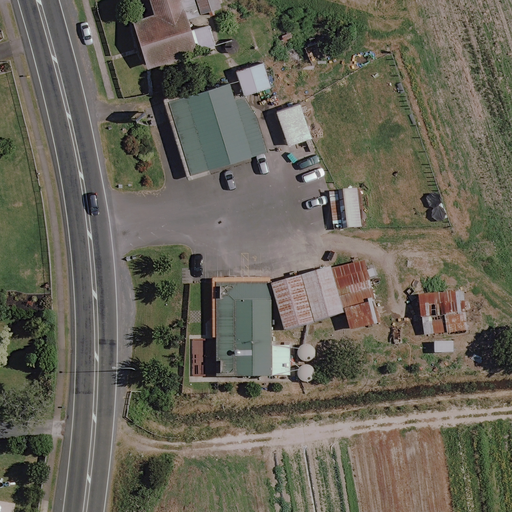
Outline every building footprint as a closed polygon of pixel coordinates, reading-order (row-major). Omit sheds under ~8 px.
[(202,46),(187,0),(156,0),(159,9),(138,16),(152,62),(202,46)] [(223,0),(200,0),(203,8),(224,2),(223,0)] [(265,59),(238,67),(246,91),(272,83),(265,59)] [(172,99),(194,170),(269,147),(251,91),(239,95),(234,80),(172,99)] [(312,138),(300,103),(275,112),(287,147),(312,138)] [(360,228),(356,190),(329,193),(333,231),(360,228)] [(336,262),(278,279),(292,326),(350,309),(336,262)] [(275,277),(222,277),(222,374),(276,373),(275,277)] [(468,332),(465,293),(422,298),(426,336),(468,332)] [(317,346),(298,346),(297,385),(316,385),(317,346)]
